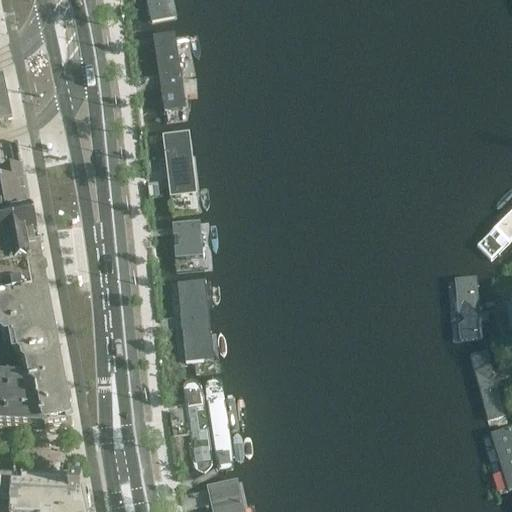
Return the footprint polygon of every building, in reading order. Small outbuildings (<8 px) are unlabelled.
[(150,25),(176,20),(172,0),(144,0),(145,0),(150,25)] [(165,125),(187,122),(184,100),(175,38),(175,35),(153,38),(153,42),(158,73),(160,90),(165,125)] [(12,121),(3,78),(0,78),(0,123),(10,122),(12,121)] [(171,217),(198,214),(196,197),(192,156),(190,137),(163,140),(164,149),(165,161),(169,197),(171,217)] [(0,223),(31,218),(22,169),(20,169),(0,173),(0,223)] [(159,198),(157,184),(148,185),(147,185),(149,199),(159,198)] [(42,274),(32,218),(31,218),(0,223),(0,283),(42,275),(42,274)] [(511,223),(483,252),(495,264),(511,248),(511,223)] [(174,262),(202,260),(200,225),(172,226),(173,234),(174,262)] [(0,310),(47,301),(42,275),(0,283),(0,310)] [(476,281),(447,283),(453,345),(482,342),(476,281)] [(205,282),(176,285),(179,319),(184,365),(193,364),(213,362),(210,335),(208,310),(205,282)] [(52,327),(50,319),(48,304),(47,301),(0,310),(0,328),(1,337),(52,327)] [(58,358),(52,327),(1,337),(2,341),(10,346),(16,344),(19,360),(23,365),(58,358)] [(488,352),(470,357),(489,430),(508,425),(488,352)] [(71,429),(58,358),(23,365),(25,372),(28,374),(31,386),(31,390),(32,392),(38,397),(44,432),(57,432),(58,433),(59,434),(60,434),(71,429)] [(205,385),(205,387),(217,470),(218,471),(219,472),(220,472),(221,473),(222,473),(223,473),(224,473),(226,473),(227,473),(228,472),(229,472),(230,471),(230,470),(231,469),(232,468),(232,467),(228,435),(223,399),(221,384),(219,383),(218,381),(217,381),(216,380),(214,379),(211,379),(210,379),(209,380),(208,381),(207,382),(206,383),(205,384),(205,385)] [(184,389),(184,392),(185,406),(189,437),(192,461),(193,465),(194,468),(195,470),(197,473),(198,474),(203,477),(208,473),(210,470),(211,467),(211,463),(211,460),(201,390),(200,387),(198,384),(197,383),(194,382),(191,382),(188,383),(185,385),(185,386),(184,389)] [(0,430),(7,430),(9,389),(0,388),(0,430)] [(44,432),(38,397),(32,392),(31,390),(9,389),(7,430),(44,432)] [(511,428),(488,436),(505,494),(511,491),(511,428)] [(242,511),(237,483),(207,489),(207,490),(211,507),(211,511),(242,511)] [(90,511),(91,511),(90,506),(85,503),(84,497),(81,495),(67,495),(0,491),(0,511),(90,511)]
